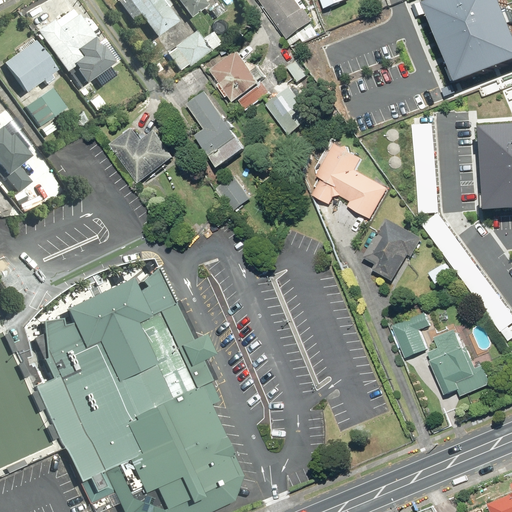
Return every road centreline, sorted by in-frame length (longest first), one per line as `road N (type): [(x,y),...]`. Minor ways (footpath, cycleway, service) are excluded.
road 1 (secondary): [(307,511),(511,426)]
road 2 (secondary): [(511,448),(359,511)]
